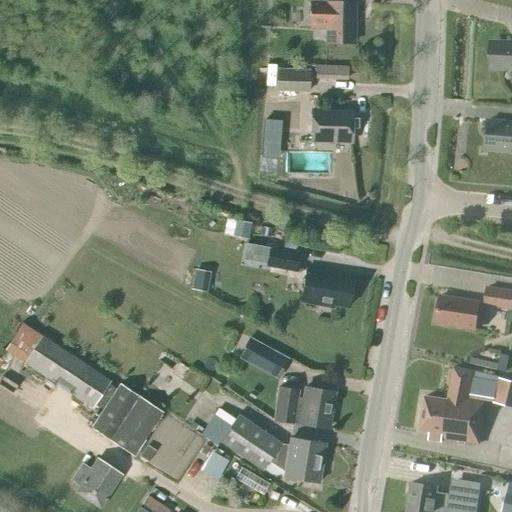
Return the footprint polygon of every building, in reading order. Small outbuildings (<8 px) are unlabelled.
[(333,0),(309,0),(309,28),(325,28),(325,43),(353,44),(354,3),(334,2),(333,0)] [(511,42),(494,42),(493,69),(511,69),(511,42)] [(317,72),(348,73),(349,60),(318,59),(317,72)] [(309,93),(309,69),(280,68),(280,92),(309,93)] [(351,142),(352,113),(311,112),(310,141),(351,142)] [(511,122),(487,120),(486,135),(485,135),(484,139),(485,139),(484,150),(511,152),(511,122)] [(263,121),(262,137),(278,138),(279,122),(263,121)] [(234,222),(233,233),(249,235),(250,225),(234,222)] [(282,251),(294,254),(297,239),(284,237),(282,251)] [(294,254),(282,251),(268,249),(265,267),(295,272),(298,255),(294,254)] [(347,308),(352,282),(337,279),(337,276),(305,270),(299,302),(332,308),(333,305),(347,308)] [(511,310),(511,306),(511,291),(487,287),(484,305),(511,310)] [(474,330),(479,302),(439,296),(435,323),(474,330)] [(115,391),(107,385),(109,382),(21,324),(3,351),(100,414),(90,429),(133,457),(162,413),(119,385),(115,391)] [(278,375),(287,360),(259,344),(250,360),(278,375)] [(179,384),(189,371),(178,363),(168,376),(179,384)] [(511,380),(472,370),(451,367),(446,400),(423,397),(418,430),(428,432),(427,440),(440,442),(441,438),(478,444),(482,416),(480,416),(483,401),(492,403),(511,407),(511,380)] [(327,429),(333,393),(305,389),(303,400),(296,399),(297,391),(278,389),(273,422),(293,424),(327,429)] [(233,421),(217,409),(201,434),(217,445),(219,442),(262,472),(269,462),(284,472),(283,477),(293,479),(318,483),(324,445),(299,441),(289,440),(288,445),(281,443),(238,414),(233,421)] [(200,469),(216,478),(226,459),(211,450),(200,469)] [(121,475),(97,459),(90,470),(81,464),(70,481),(79,487),(75,493),(100,509),(121,475)] [(475,510),(479,483),(454,480),(452,493),(438,491),(439,485),(410,481),(404,511),(446,511),(448,505),(475,510)] [(502,511),(511,511),(511,494),(506,493),(502,511)] [(169,511),(170,511),(147,497),(141,505),(151,511),(169,511)]
